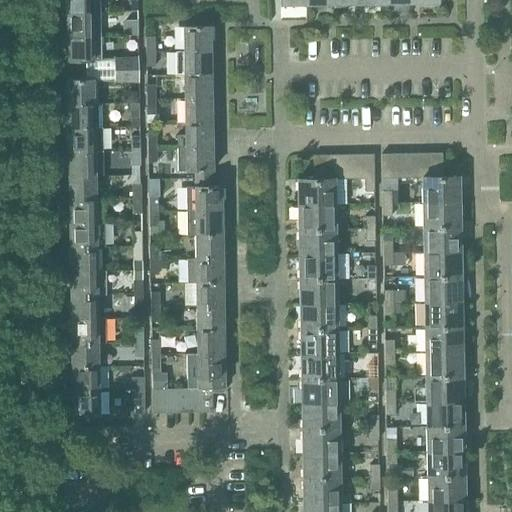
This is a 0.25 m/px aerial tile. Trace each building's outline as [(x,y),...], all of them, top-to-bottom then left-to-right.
[(61,0),(62,11),(101,10),(101,0),(100,0),(61,0)] [(125,0),(126,10),(138,9),(137,0),(125,0)] [(66,25),(66,35),(102,35),(101,10),(62,11),(62,24),(66,25)] [(138,19),(128,20),(129,34),(138,34),(138,19)] [(183,26),(184,50),(211,50),(210,25),(183,26)] [(102,35),(66,35),(66,59),(102,59),(102,35)] [(146,36),(146,51),(156,51),(155,36),(146,36)] [(184,50),(184,74),(211,74),(211,50),(184,50)] [(156,51),(146,51),(147,66),(156,66),(156,51)] [(114,57),(114,68),(139,68),(138,56),(114,57)] [(139,68),(114,68),(115,81),(139,81),(139,68)] [(184,74),(184,98),(212,97),(211,74),(184,74)] [(67,79),(67,104),(94,103),(94,79),(67,79)] [(147,84),(147,99),(156,98),(156,84),(147,84)] [(128,102),(136,102),(136,91),(127,91),(128,102)] [(184,98),(185,122),(212,121),(212,97),(184,98)] [(156,98),(147,99),(147,114),(157,113),(156,98)] [(130,102),(130,117),(139,117),(139,102),(130,102)] [(67,104),(67,127),(102,127),(102,103),(94,103),(67,104)] [(177,136),(177,146),(213,145),(212,121),(185,122),(185,136),(177,136)] [(67,127),(68,151),(103,151),(102,127),(67,127)] [(148,131),(148,146),(157,146),(157,131),(148,131)] [(130,136),(130,150),(140,150),(140,135),(130,136)] [(193,170),(193,178),(212,177),(212,170),(213,169),(213,145),(177,146),(178,170),(193,170)] [(157,146),(148,146),(148,161),(158,161),(157,146)] [(140,150),(130,150),(131,165),(140,165),(140,150)] [(68,151),(68,175),(95,175),(103,175),(103,151),(68,151)] [(398,177),(407,177),(406,152),(394,153),(395,177),(398,177)] [(407,177),(418,177),(418,152),(406,152),(407,177)] [(418,177),(422,176),(430,176),(430,152),(418,152),(418,177)] [(430,152),(430,176),(443,176),(443,152),(430,152)] [(349,153),(337,154),(338,178),(346,178),(350,178),(349,153)] [(361,153),(349,153),(350,178),(362,178),(361,153)] [(374,153),(361,153),(362,178),(365,178),(374,178),(374,153)] [(382,177),(395,177),(394,153),(382,153),(382,177)] [(313,154),(314,178),(326,178),(326,154),(313,154)] [(337,154),(326,154),(326,178),(334,178),(338,178),(337,154)] [(68,175),(69,199),(96,199),(95,175),(68,175)] [(422,176),(423,202),(459,201),(459,176),(443,176),(430,176),(422,176)] [(186,186),(187,210),(222,210),(221,185),(212,185),(212,177),(193,178),(193,186),(186,186)] [(395,177),(382,177),(383,202),(392,202),(392,190),(398,190),(398,177),(395,177)] [(314,178),(298,178),(298,204),(335,203),(335,191),(346,191),(346,178),(338,178),(334,178),(326,178),(314,178)] [(374,190),(374,178),(365,178),(365,190),(374,190)] [(131,183),(131,198),(141,198),(141,183),(131,183)] [(149,196),(149,211),(159,211),(158,196),(149,196)] [(69,199),(69,223),(105,222),(105,198),(96,199),(69,199)] [(141,198),(131,198),(132,213),(141,213),(141,198)] [(423,202),(423,227),(460,226),(459,201),(423,202)] [(392,202),(383,202),(383,215),(392,215),(392,202)] [(298,204),(299,229),(335,228),(335,203),(298,204)] [(187,234),(195,234),(222,233),(222,210),(187,210),(187,234)] [(159,211),(149,211),(149,226),(159,225),(159,211)] [(366,215),(366,228),(375,228),(375,215),(366,215)] [(69,223),(69,247),(97,246),(105,246),(105,222),(69,223)] [(423,227),(423,251),(460,251),(460,226),(423,227)] [(299,229),(299,254),(336,253),(335,228),(299,229)] [(375,228),(366,228),(366,240),(376,240),(375,228)] [(132,231),(132,246),(142,246),(142,231),(132,231)] [(195,234),(196,258),(223,257),(222,233),(195,234)] [(383,239),(384,252),(393,252),(393,239),(383,239)] [(150,244),(150,259),(160,259),(159,244),(150,244)] [(69,247),(70,271),(97,270),(97,246),(69,247)] [(142,246),(132,246),(133,260),(142,260),(142,246)] [(423,251),(424,276),(461,276),(460,251),(423,251)] [(393,252),(384,252),(384,265),(393,264),(393,252)] [(299,254),(299,279),(336,278),(336,253),(299,254)] [(188,282),(196,282),(223,281),(223,257),(196,258),(188,258),(188,282)] [(160,259),(150,259),(150,274),(160,274),(160,259)] [(367,265),(367,278),(376,277),(376,265),(367,265)] [(70,271),(70,294),(97,294),(97,270),(70,271)] [(424,276),(424,301),(461,301),(461,276),(424,276)] [(376,277),(367,278),(367,290),(377,289),(376,277)] [(299,279),(300,304),(337,303),(336,278),(299,279)] [(133,279),(133,293),(143,293),(142,279),(133,279)] [(196,282),(197,306),(223,305),(223,281),(196,282)] [(384,289),(385,302),(394,302),(394,289),(384,289)] [(151,292),(151,306),(160,306),(160,292),(151,292)] [(143,293),(133,293),(133,308),(143,308),(143,293)] [(70,294),(71,318),(98,318),(97,294),(70,294)] [(424,301),(425,326),(462,326),(461,301),(424,301)] [(394,302),(385,302),(385,314),(394,314),(394,302)] [(300,304),(300,329),(337,328),(337,303),(300,304)] [(197,306),(197,329),(224,329),(223,305),(197,306)] [(160,306),(151,306),(151,321),(160,321),(160,306)] [(368,314),(368,327),(377,327),(377,314),(368,314)] [(71,318),(71,342),(98,342),(107,342),(107,318),(98,318),(71,318)] [(134,326),(134,341),(144,341),(143,326),(134,326)] [(425,326),(425,351),(462,350),(462,326),(425,326)] [(377,327),(368,327),(368,339),(378,339),(377,327)] [(300,329),(301,354),(337,353),(337,328),(300,329)] [(197,329),(197,353),(224,353),(224,329),(197,329)] [(151,339),(152,354),(161,354),(161,339),(151,339)] [(386,339),(386,352),(395,352),(395,339),(386,339)] [(144,341),(134,341),(134,356),(144,356),(144,341)] [(67,353),(67,366),(99,366),(98,342),(71,342),(71,352),(67,353)] [(425,351),(426,376),(462,375),(462,350),(425,351)] [(395,352),(386,352),(386,364),(395,364),(395,352)] [(197,353),(188,353),(189,387),(198,387),(200,387),(213,387),(213,392),(225,391),(224,353),(197,353)] [(301,354),(301,378),(338,378),(337,353),(301,354)] [(161,354),(152,354),(152,369),(161,368),(161,354)] [(378,364),(368,364),(368,377),(378,377),(378,364)] [(72,380),(72,390),(99,389),(99,366),(67,366),(67,379),(72,380)] [(161,373),(152,373),(152,388),(165,388),(168,388),(168,376),(164,372),(161,373)] [(426,376),(426,401),(463,400),(462,375),(426,376)] [(131,376),(132,389),(144,389),(144,376),(131,376)] [(379,377),(369,377),(369,389),(379,389),(379,377)] [(301,378),(302,403),(338,403),(338,378),(301,378)] [(188,387),(177,388),(177,412),(189,412),(188,387)] [(189,387),(188,387),(189,412),(201,412),(200,387),(198,387),(189,387)] [(213,387),(200,387),(201,412),(213,411),(213,392),(213,387)] [(165,412),(165,388),(152,388),(153,412),(165,412)] [(168,388),(165,388),(165,412),(177,412),(177,388),(168,388)] [(387,388),(387,402),(396,401),(396,388),(387,388)] [(99,389),(72,390),(72,414),(100,414),(99,389)] [(144,389),(132,389),(132,413),(145,412),(144,389)] [(426,401),(427,426),(463,425),(463,400),(426,401)] [(396,401),(387,402),(387,414),(396,413),(396,401)] [(302,403),(302,428),(339,428),(338,403),(302,403)] [(370,414),(370,427),(379,427),(379,414),(370,414)] [(427,426),(427,451),(464,450),(463,425),(427,426)] [(379,427),(370,427),(370,439),(379,439),(379,427)] [(302,428),(302,453),(339,453),(339,428),(302,428)] [(387,439),(387,451),(397,451),(397,438),(387,439)] [(427,451),(427,475),(464,475),(464,450),(427,451)] [(397,451),(387,451),(388,463),(397,463),(397,451)] [(302,453),(303,478),(340,477),(339,453),(302,453)] [(370,464),(371,477),(380,477),(379,464),(370,464)] [(427,475),(428,500),(465,500),(464,475),(427,475)] [(303,478),(303,503),(340,502),(340,477),(303,478)] [(380,477),(371,477),(371,488),(380,488),(380,477)] [(388,488),(388,501),(398,501),(397,488),(388,488)] [(428,500),(428,511),(464,511),(465,500),(428,500)] [(397,511),(398,501),(388,501),(388,511),(397,511)] [(303,503),(303,511),(340,511),(340,502),(303,503)]
